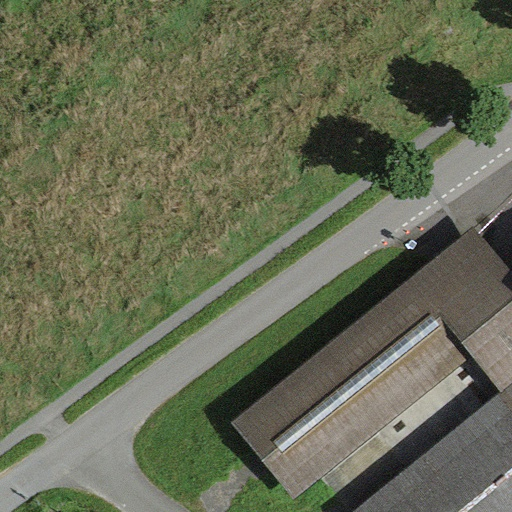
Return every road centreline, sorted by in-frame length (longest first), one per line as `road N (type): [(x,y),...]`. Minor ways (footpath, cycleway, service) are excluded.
road 1 (unclassified): [(511,130),(0,502)]
road 2 (motorway): [(0,248),(316,0)]
road 3 (motorway): [(160,0),(0,126)]
